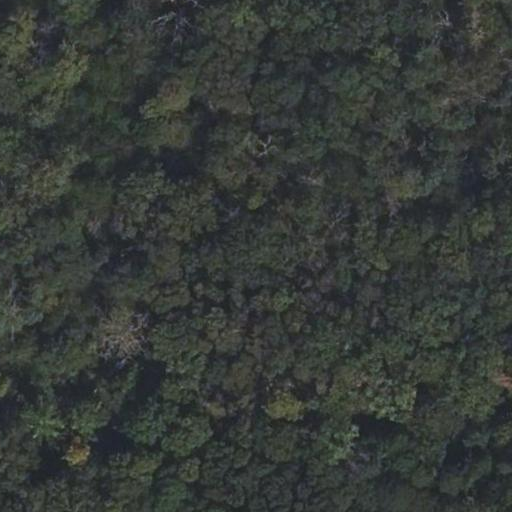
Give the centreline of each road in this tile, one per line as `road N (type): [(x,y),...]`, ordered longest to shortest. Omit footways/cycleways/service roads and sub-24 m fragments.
road 1 (unclassified): [(0,425),(511,390)]
road 2 (unclassified): [(511,365),(0,399)]
